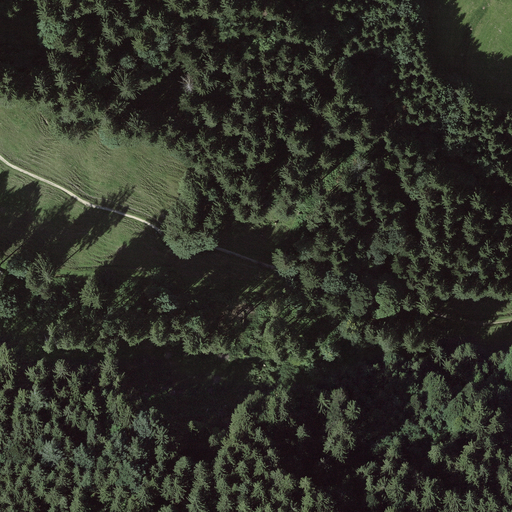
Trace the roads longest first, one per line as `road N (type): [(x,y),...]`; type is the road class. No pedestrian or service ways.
road 1 (track): [(0,157),(87,204),(157,227),(172,242),(208,244),(331,281),(353,298),(460,322),(511,322)]
road 2 (track): [(0,20),(74,49),(129,91),(164,88)]
